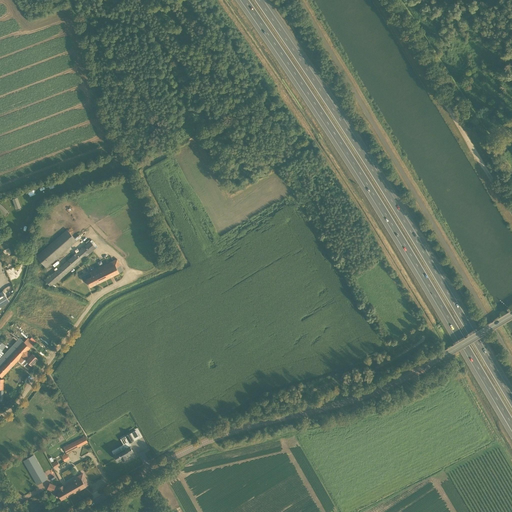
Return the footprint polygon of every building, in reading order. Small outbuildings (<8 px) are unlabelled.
[(12,199),(15,209),(21,207),(17,197),(12,199)] [(75,239),(66,229),(36,256),(46,268),(77,241),(76,240),(75,239)] [(51,287),(96,248),(90,241),(45,280),(51,287)] [(96,285),(123,271),(117,259),(95,270),(90,273),(96,285)] [(96,285),(90,273),(85,275),(80,277),(83,282),(87,280),(90,287),(96,285)] [(0,307),(9,302),(3,291),(0,292),(0,307)] [(49,326),(41,336),(47,341),(55,331),(56,331),(52,328),(55,324),(46,316),(42,321),(49,326)] [(9,321),(3,329),(15,338),(21,329),(9,321)] [(30,348),(29,348),(24,342),(0,366),(0,376),(1,378),(18,360),(22,356),(32,365),(38,359),(33,355),(32,356),(27,351),(30,348)] [(128,415),(117,422),(121,428),(126,424),(128,427),(133,423),(128,415)] [(113,425),(105,429),(108,435),(116,431),(113,425)] [(124,438),(127,444),(130,442),(130,443),(135,440),(131,434),(127,436),(124,438)] [(67,452),(87,441),(84,436),(64,447),(67,452)] [(126,447),(114,454),(117,461),(122,459),(122,460),(127,458),(127,457),(130,455),(129,454),(133,452),(130,446),(126,448),(126,447)] [(66,453),(65,453),(60,456),(63,461),(68,458),(66,453)] [(37,485),(47,479),(34,455),(23,461),(37,485)] [(69,496),(89,485),(83,473),(66,483),(68,486),(64,488),(69,496)] [(64,488),(63,486),(58,488),(60,491),(57,493),(58,493),(55,495),(57,498),(59,496),(61,500),(69,496),(64,488)]
